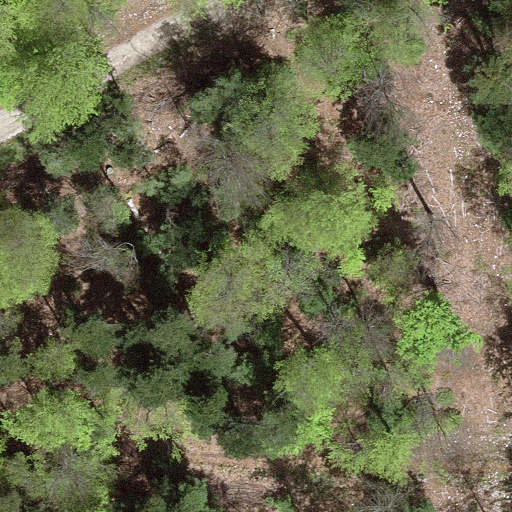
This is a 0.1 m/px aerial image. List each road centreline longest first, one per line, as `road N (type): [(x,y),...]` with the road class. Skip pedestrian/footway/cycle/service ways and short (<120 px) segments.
road 1 (track): [(511,456),(312,455),(0,419)]
road 2 (track): [(205,0),(0,117)]
